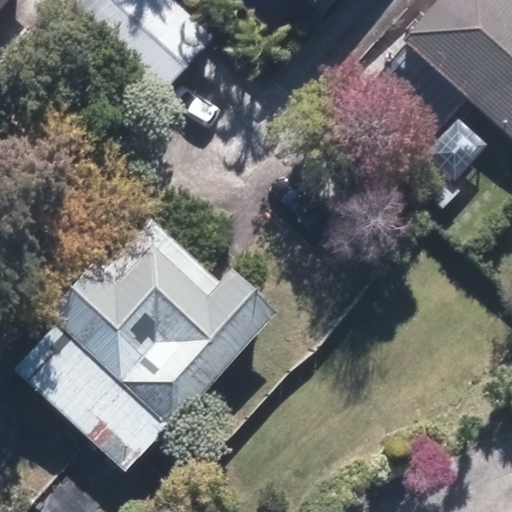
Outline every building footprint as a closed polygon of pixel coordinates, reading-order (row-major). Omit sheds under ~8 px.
[(0,0),(0,13),(11,0),(0,0)] [(84,0),(72,13),(160,97),(217,36),(178,0),(84,0)] [(306,0),(323,15),(336,0),(306,0)] [(511,0),(438,0),(397,47),(511,147),(511,0)] [(20,367),(136,469),(178,421),(184,426),(286,311),(243,273),(233,284),(160,221),(114,273),(108,267),(20,367)]
